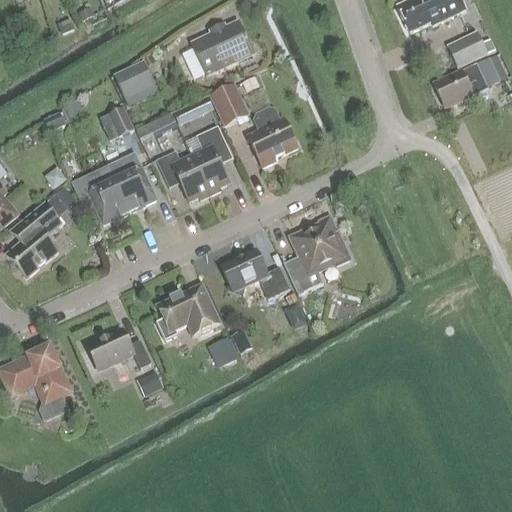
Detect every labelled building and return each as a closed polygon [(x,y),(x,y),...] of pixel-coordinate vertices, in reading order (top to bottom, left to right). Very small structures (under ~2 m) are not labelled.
[(432,29),(466,13),(459,0),(418,0),(398,10),(410,36),(431,26),(432,29)] [(91,10),(77,17),(81,25),(95,18),(91,10)] [(70,21),(57,27),(62,37),(74,32),(70,21)] [(206,78),(253,56),(239,27),(192,49),(206,78)] [(477,35),(450,48),(447,49),(458,72),(496,54),(490,43),(483,46),(482,47),(477,35)] [(56,42),(43,48),(47,55),(59,49),(56,42)] [(445,112),(501,85),(508,82),(496,58),(470,70),(434,87),(445,112)] [(128,112),(160,97),(144,64),(113,79),(128,112)] [(259,91),(254,80),(242,86),(246,96),(259,91)] [(225,129),(248,118),(234,89),(211,100),(225,129)] [(207,100),(173,116),(178,128),(213,112),(207,100)] [(99,121),(110,145),(134,134),(124,111),(99,121)] [(284,123),(280,125),(275,114),(270,112),(257,118),(255,123),(260,134),(248,140),(262,171),(277,164),(276,161),(286,157),(298,151),(284,123)] [(50,136),(65,129),(59,115),(43,123),(50,136)] [(170,115),(135,132),(139,141),(153,134),(155,139),(177,128),(170,115)] [(192,159),(210,200),(211,199),(221,194),(220,191),(229,187),(220,168),(233,162),(218,130),(196,140),(203,154),(192,159)] [(210,200),(192,159),(180,165),(176,155),(156,164),(169,192),(180,187),(189,206),(198,201),(199,204),(209,199),(210,200)] [(156,204),(142,172),(134,157),(108,169),(130,217),(144,211),(144,210),(156,204)] [(0,189),(0,182),(6,178),(4,174),(4,170),(0,165),(0,232),(18,218),(2,199),(6,196),(0,189)] [(116,224),(130,217),(108,169),(72,186),(76,195),(86,216),(94,212),(103,229),(116,223),(116,224)] [(66,183),(57,170),(44,180),(53,192),(66,183)] [(59,219),(76,205),(64,191),(47,205),(59,219)] [(26,282),(58,255),(47,241),(63,229),(45,207),(10,236),(20,247),(6,259),(26,282)] [(298,299),(324,288),(317,274),(333,267),(334,270),(350,263),(330,220),(319,225),(320,228),(292,242),(300,260),(284,267),(280,257),(279,257),(298,299)] [(242,297),(246,288),(258,283),(268,303),(289,293),(279,271),(267,277),(256,254),(221,271),(229,287),(227,292),(242,297)] [(202,288),(181,298),(181,297),(170,302),(170,303),(157,309),(163,323),(157,326),(165,344),(177,339),(175,334),(187,328),(193,340),(220,327),(202,288)] [(306,327),(297,308),(284,313),(293,333),(306,327)] [(140,373),(151,367),(140,343),(129,349),(122,334),(87,351),(98,374),(133,358),(140,373)] [(207,350),(218,371),(238,361),(228,340),(207,350)] [(0,375),(11,399),(30,390),(33,388),(42,407),(40,411),(46,422),(66,413),(60,400),(70,395),(49,351),(10,369),(0,373),(0,375)] [(144,399),(163,390),(156,374),(136,383),(144,399)]
